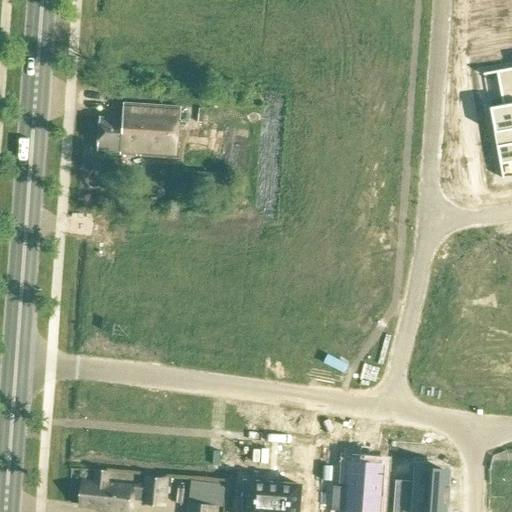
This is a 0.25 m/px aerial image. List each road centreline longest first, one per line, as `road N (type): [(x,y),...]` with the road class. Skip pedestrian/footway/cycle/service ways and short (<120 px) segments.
road 1 (residential): [(15,360),(382,410)]
road 2 (secondary): [(15,360),(41,0)]
road 3 (residential): [(437,221),(427,192),(441,0)]
road 4 (residential): [(382,410),(437,221)]
road 5 (secondary): [(5,511),(15,360)]
